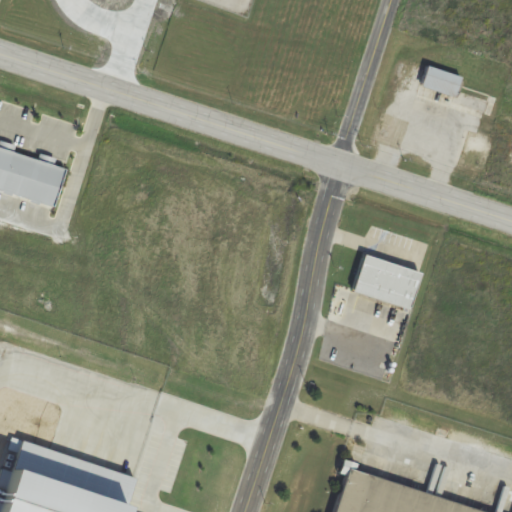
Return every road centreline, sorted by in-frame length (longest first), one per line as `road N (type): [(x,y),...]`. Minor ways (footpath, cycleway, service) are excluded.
road 1 (secondary): [(511,222),(0,54)]
road 2 (residential): [(394,0),(245,511)]
